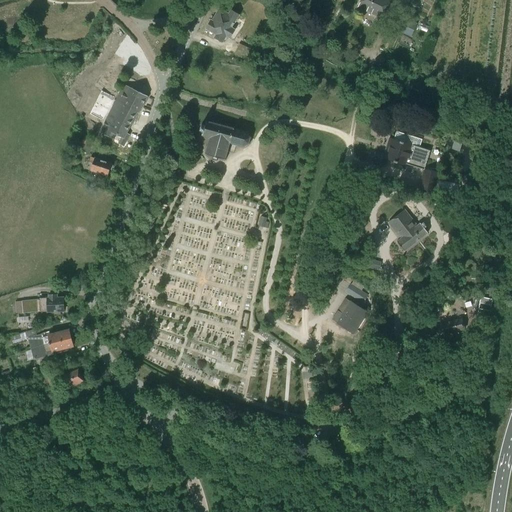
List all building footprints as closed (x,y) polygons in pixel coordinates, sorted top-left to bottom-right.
[(360,0),(357,8),(382,19),(390,0),(360,0)] [(214,38),(222,43),(226,36),(230,39),(235,30),(232,28),(240,15),(231,10),(228,14),(219,9),(212,21),(211,20),(206,29),(216,35),(214,38)] [(408,20),(402,34),(411,38),(417,24),(408,20)] [(234,55),(249,62),(254,50),(239,44),(234,55)] [(124,85),(100,132),(114,139),(112,143),(117,145),(118,144),(124,146),(127,140),(124,138),(137,112),(138,113),(142,107),(143,108),(148,97),(124,85)] [(248,132),(247,131),(246,133),(241,131),(241,130),(240,129),(240,131),(234,129),(235,128),(233,127),(233,129),(228,127),(228,126),(227,126),(226,127),(221,126),(221,124),(220,124),(220,125),(214,124),(214,122),(213,122),(213,123),(207,122),(207,121),(206,121),(205,123),(205,125),(201,124),(200,130),(203,131),(202,134),(202,135),(203,136),(203,135),(209,137),(209,139),(210,139),(208,146),(206,145),(206,146),(208,147),(206,154),(204,154),(205,155),(206,155),(213,156),(212,159),(211,159),(211,160),(212,160),(216,161),(217,161),(217,158),(224,159),(225,161),(226,160),(225,159),(227,152),(228,152),(228,151),(227,151),(229,144),(237,146),(237,145),(242,146),(242,147),(244,147),(243,146),(247,144),(249,145),(249,144),(251,139),(251,137),(250,137),(247,134),(248,132)] [(413,166),(425,170),(430,150),(420,147),(422,139),(397,132),(394,140),(392,139),(385,159),(406,166),(406,164),(413,166)] [(97,143),(86,136),(79,147),(90,154),(97,143)] [(454,141),(452,149),(460,152),(462,144),(454,141)] [(91,170),(107,176),(111,164),(91,157),(87,169),(91,170)] [(419,188),(458,198),(460,186),(437,180),(438,174),(423,171),(419,188)] [(401,239),(396,242),(404,252),(428,233),(420,223),(417,226),(404,210),(388,223),(401,239)] [(261,217),(258,226),(264,228),(267,228),(268,223),(266,222),(267,218),(261,217)] [(362,257),(360,266),(379,270),(381,262),(362,257)] [(346,292),(363,303),(367,296),(351,285),(346,292)] [(40,300),(22,301),(23,314),(48,312),(64,311),(64,309),(65,308),(65,305),(64,304),(63,297),(57,298),(57,295),(40,295),(40,300)] [(362,309),(350,302),(343,314),(338,311),(332,320),(354,334),(367,312),(362,309)] [(448,310),(440,312),(439,307),(432,308),(436,325),(443,324),(445,334),(465,329),(462,319),(450,322),(448,310)] [(49,336),(43,337),(42,334),(28,337),(33,360),(48,356),(53,355),(53,351),(73,346),(73,344),(73,343),(73,341),(71,340),(71,337),(71,335),(71,333),(69,332),(69,330),(49,335),(49,336)] [(20,334),(11,336),(13,344),(21,342),(20,334)] [(67,388),(83,382),(78,368),(57,377),(63,390),(67,389),(67,388)] [(53,370),(39,376),(44,386),(51,383),(57,381),(53,370)] [(10,371),(1,374),(3,380),(12,377),(10,371)] [(25,381),(19,383),(22,394),(28,392),(25,381)]
